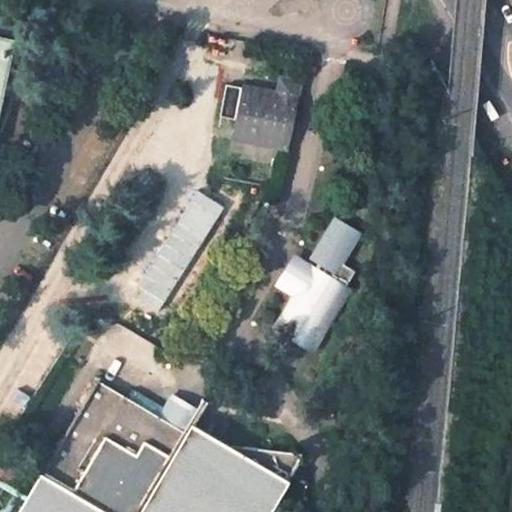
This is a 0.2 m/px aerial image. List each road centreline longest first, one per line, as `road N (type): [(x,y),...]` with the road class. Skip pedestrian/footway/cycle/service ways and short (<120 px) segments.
road 1 (residential): [(167,0),(335,40)]
road 2 (primary): [(449,0),(511,108)]
